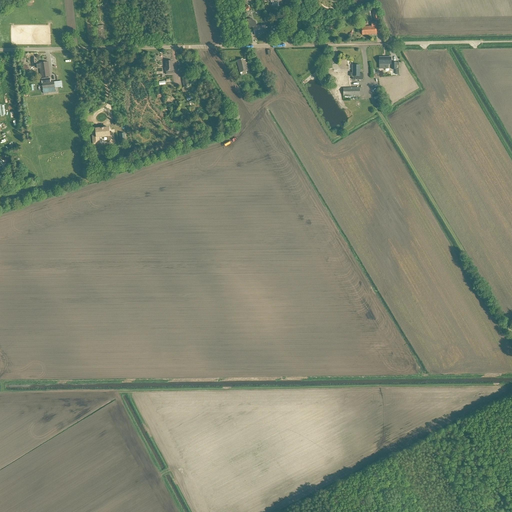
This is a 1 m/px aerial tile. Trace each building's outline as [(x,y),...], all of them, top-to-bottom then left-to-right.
[(255,35),(259,34),(263,33),(268,32),(266,25),(262,26),(262,25),(256,27),(256,25),(255,22),(255,21),(254,21),(253,21),(253,20),(252,20),(252,19),(251,19),(247,19),(249,28),(253,28),(255,35)] [(363,29),(362,29),(362,35),(377,35),(376,26),(375,22),(371,23),(372,27),(363,27),(363,29)] [(391,57),(379,58),(379,65),(380,65),(380,69),(386,69),(386,68),(388,68),(388,65),(391,65),(391,57)] [(240,73),(248,71),(245,60),(243,61),(243,59),(237,61),(240,73)] [(41,78),(50,77),(48,62),(39,63),(40,69),(41,78)] [(173,71),(174,71),(173,67),(172,62),(165,62),(166,68),(165,68),(165,72),(166,72),(166,75),(173,74),(173,71)] [(350,73),(351,77),(352,77),(352,81),(363,81),(363,74),(360,74),(360,66),(352,66),(352,67),(352,70),(352,73),(350,73)] [(337,70),(338,80),(340,80),(340,86),(349,86),(349,73),(340,74),(340,70),(337,70)] [(51,83),(50,78),(42,79),(43,94),(55,93),(54,82),(51,83)] [(343,96),(360,96),(360,88),(343,88),(343,96)] [(92,135),(93,145),(100,144),(99,138),(107,137),(108,144),(115,143),(114,133),(110,133),(109,127),(95,128),(96,135),(92,135)]
